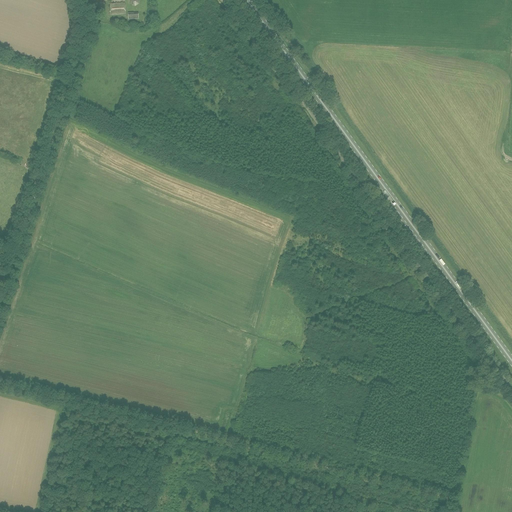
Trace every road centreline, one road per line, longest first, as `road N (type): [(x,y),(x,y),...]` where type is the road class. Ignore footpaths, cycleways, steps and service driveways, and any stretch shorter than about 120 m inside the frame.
road 1 (unclassified): [(511,391),(223,0)]
road 2 (primary): [(511,360),(247,0)]
road 3 (track): [(0,314),(83,41),(82,0)]
